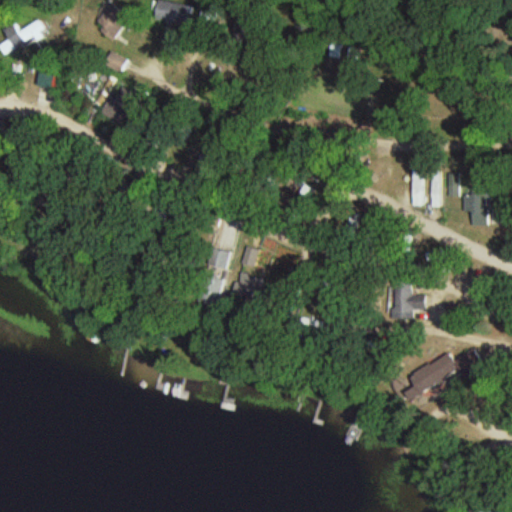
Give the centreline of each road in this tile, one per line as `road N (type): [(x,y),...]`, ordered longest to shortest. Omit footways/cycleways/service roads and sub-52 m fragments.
road 1 (residential): [(511,266),(349,186),(293,240),(72,124),(0,105)]
road 2 (residential): [(511,338),(362,324),(309,272),(305,236)]
